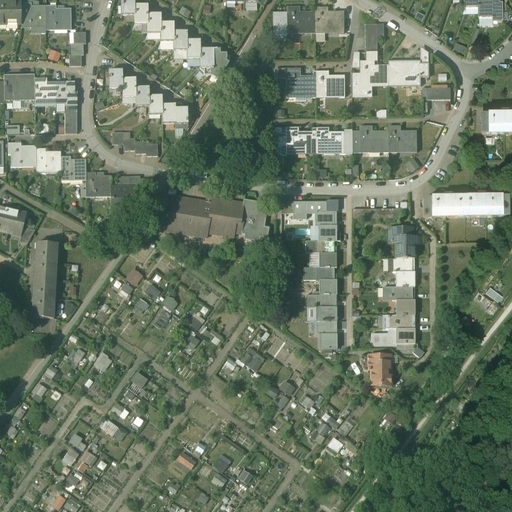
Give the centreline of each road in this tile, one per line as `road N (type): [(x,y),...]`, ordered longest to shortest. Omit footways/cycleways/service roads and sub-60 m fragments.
road 1 (residential): [(463,76),(450,144),(426,178),(389,189),(168,176),(114,160),(91,138)]
road 2 (residential): [(91,138),(85,98),(107,0)]
road 3 (residential): [(361,0),(447,54),(463,76)]
